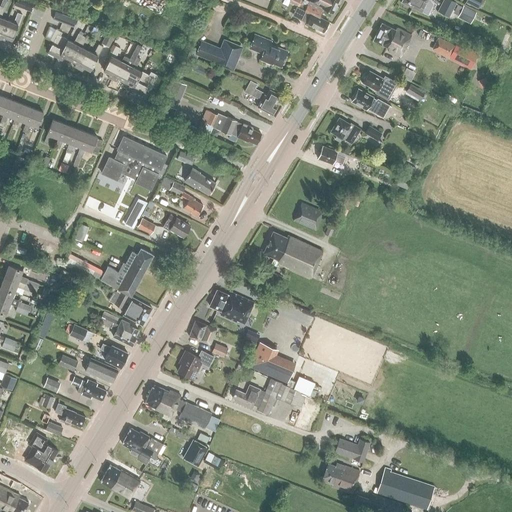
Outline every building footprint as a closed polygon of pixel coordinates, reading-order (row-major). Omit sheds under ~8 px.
[(15,0),(14,5),(23,9),(26,1),(24,0),(15,0)] [(318,19),(319,17),(323,9),(332,13),(338,0),(314,0),(312,4),(304,0),(303,0),(300,8),(305,10),(304,12),(318,19)] [(401,0),(401,2),(412,7),(421,12),(426,0),(401,0)] [(461,19),(463,15),(467,8),(456,2),(451,0),(442,0),(437,11),(448,17),(450,13),(461,19)] [(482,0),(465,0),(465,2),(478,9),(482,0)] [(293,13),(307,21),(306,23),(323,31),(328,22),(319,17),(318,19),(304,12),(305,10),(300,8),(297,6),(293,13)] [(13,23),(7,20),(0,37),(0,39),(4,41),(5,37),(12,40),(17,25),(22,14),(17,12),(13,23)] [(54,12),(52,19),(66,25),(68,17),(54,12)] [(411,35),(397,27),(395,29),(381,23),(372,40),(389,48),(388,50),(400,56),(411,35)] [(47,52),(57,58),(67,39),(60,35),(62,32),(55,29),(50,39),(53,41),(47,52)] [(114,36),(106,32),(101,43),(109,47),(114,36)] [(63,57),(69,60),(82,35),(78,33),(73,43),(67,40),(67,39),(57,58),(62,60),(63,57)] [(69,60),(75,63),(73,66),(77,68),(87,50),(81,47),(86,38),(82,35),(69,60)] [(250,49),(262,54),(260,60),(267,63),(268,61),(280,66),(286,51),(269,44),(270,41),(255,35),(250,49)] [(452,50),(455,45),(438,37),(431,50),(448,58),(452,50)] [(202,44),(199,52),(197,55),(217,63),(216,64),(230,69),(240,46),(226,40),(221,52),(202,44)] [(452,50),(448,58),(470,69),(478,53),(456,43),(455,45),(452,50)] [(93,54),(87,50),(77,68),(82,71),(84,67),(90,70),(97,56),(103,46),(98,44),(93,54)] [(120,48),(115,46),(112,44),(109,50),(112,51),(110,56),(103,70),(109,73),(107,77),(111,79),(121,61),(115,58),(120,48)] [(139,49),(133,46),(131,52),(136,55),(139,49)] [(127,64),(121,61),(111,79),(116,81),(117,78),(123,81),(136,56),(132,54),(127,64)] [(140,59),(136,56),(123,81),(129,84),(127,87),(132,90),(141,71),(135,68),(140,59)] [(195,64),(192,70),(200,74),(203,68),(195,64)] [(148,75),(141,71),(132,90),(142,95),(148,84),(151,85),(157,75),(150,71),(148,75)] [(377,90),(379,85),(388,90),(393,81),(384,76),(383,78),(378,76),(368,71),(362,82),(377,90)] [(477,81),(480,89),(488,85),(485,78),(477,81)] [(176,110),(186,86),(175,81),(165,105),(176,110)] [(272,112),(274,112),(275,109),(274,108),(276,106),(274,105),(280,95),(269,89),(266,95),(264,94),(264,93),(254,88),(256,84),(250,81),(244,91),(251,95),(261,100),(257,107),(259,108),(259,109),(261,110),(263,110),(271,114),(272,112)] [(405,91),(420,99),(423,92),(409,84),(405,91)] [(352,97),(352,99),(351,101),(360,106),(359,107),(365,110),(369,103),(379,108),(382,102),(375,98),(373,101),(371,100),(373,97),(367,94),(366,94),(357,89),(355,94),(353,95),(352,97)] [(0,112),(3,114),(8,99),(0,95),(0,112)] [(20,103),(8,99),(3,114),(0,121),(0,122),(4,124),(8,116),(14,118),(20,103)] [(31,108),(20,103),(14,118),(11,127),(16,129),(19,120),(25,123),(31,108)] [(43,112),(31,108),(25,123),(22,131),(27,133),(30,125),(37,127),(43,112)] [(252,130),(252,127),(242,123),(241,126),(235,123),(236,121),(219,113),(218,115),(212,112),(205,110),(197,128),(210,134),(213,127),(229,135),(231,131),(238,133),(237,137),(248,142),(248,141),(256,144),(260,133),(252,130)] [(404,120),(419,127),(422,121),(408,113),(404,120)] [(349,125),(339,118),(331,131),(337,135),(335,139),(339,142),(342,137),(351,143),(360,129),(350,123),(349,125)] [(51,136),(58,139),(63,123),(52,119),(46,134),(47,134),(43,143),(48,144),(51,136)] [(63,123),(58,139),(54,147),(59,149),(62,140),(69,143),(74,128),(63,123)] [(381,133),(369,126),(365,132),(376,140),(381,133)] [(86,132),(74,128),(69,143),(65,151),(70,153),(73,145),(80,147),(86,132)] [(97,137),(86,132),(80,147),(76,155),(81,157),(84,149),(91,151),(91,150),(96,138),(97,137)] [(123,136),(116,150),(118,150),(114,160),(108,157),(101,173),(117,180),(120,172),(136,180),(135,183),(150,190),(158,174),(157,174),(159,169),(160,169),(166,156),(123,136)] [(96,138),(91,150),(97,153),(102,141),(96,138)] [(20,140),(17,150),(31,155),(35,146),(20,140)] [(351,160),(345,157),(344,158),(336,154),(337,152),(322,146),(317,158),(324,161),(332,164),(334,160),(349,166),(351,160)] [(179,151),(176,159),(177,159),(183,162),(187,154),(179,151)] [(10,171),(18,173),(24,158),(16,155),(10,171)] [(76,155),(73,165),(77,167),(81,157),(76,155)] [(50,158),(46,156),(42,165),(46,167),(50,158)] [(60,165),(58,171),(66,173),(68,168),(60,165)] [(412,176),(416,169),(411,166),(407,173),(412,176)] [(198,173),(191,169),(187,175),(195,179),(197,180),(194,186),(208,194),(215,183),(201,175),(198,174),(198,173)] [(0,191),(1,192),(7,177),(8,177),(9,174),(2,172),(1,174),(0,173),(0,191)] [(399,175),(397,181),(402,183),(401,187),(406,189),(410,179),(399,175)] [(202,205),(194,200),(194,199),(183,193),(185,187),(173,182),(169,190),(180,195),(179,197),(183,199),(182,200),(180,201),(178,203),(179,206),(196,215),(202,205)] [(145,202),(149,194),(144,192),(140,199),(145,202)] [(139,200),(136,207),(143,210),(146,203),(139,199),(139,200)] [(315,230),(323,211),(301,202),(293,221),(315,230)] [(132,213),(139,216),(143,210),(136,207),(135,206),(132,213)] [(139,216),(132,213),(132,212),(129,219),(136,222),(139,216)] [(183,237),(189,226),(176,218),(175,218),(170,215),(162,227),(169,231),(170,229),(183,237)] [(126,224),(125,224),(125,225),(133,228),(136,222),(129,219),(128,218),(126,224)] [(150,234),(154,225),(141,218),(136,226),(150,234)] [(74,239),(82,242),(88,227),(80,224),(74,239)] [(330,236),(334,227),(328,225),(325,234),(330,236)] [(286,238),(273,232),(263,253),(273,258),(268,268),(274,271),(276,267),(275,266),(277,262),(310,277),(322,251),(287,235),(286,238)] [(131,296),(152,255),(140,248),(137,254),(131,251),(124,263),(122,262),(117,272),(107,266),(100,280),(119,290),(129,295),(131,296)] [(20,277),(22,270),(8,265),(4,276),(18,281),(25,284),(27,279),(20,277)] [(25,284),(18,281),(4,276),(0,286),(0,287),(14,292),(16,286),(23,289),(24,289),(25,284)] [(25,284),(37,288),(38,283),(27,279),(25,284)] [(35,293),(37,288),(25,284),(24,289),(35,293)] [(11,299),(14,292),(0,287),(0,300),(9,303),(17,306),(19,301),(11,299)] [(216,290),(209,306),(219,310),(219,311),(221,312),(220,315),(243,325),(254,302),(230,292),(229,295),(216,290)] [(131,296),(129,295),(129,296),(121,291),(114,304),(122,308),(126,301),(129,303),(123,314),(142,325),(151,307),(131,296)] [(0,312),(5,315),(9,303),(0,300),(0,312)] [(19,301),(17,306),(28,310),(30,306),(19,301)] [(26,315),(28,310),(17,306),(15,311),(26,315)] [(110,328),(111,325),(112,325),(111,328),(116,330),(113,336),(131,345),(135,336),(134,336),(138,329),(128,325),(129,323),(121,319),(118,325),(116,323),(118,318),(103,311),(99,319),(104,321),(102,324),(110,328)] [(188,336),(200,341),(209,345),(210,343),(211,343),(216,330),(216,329),(206,325),(195,320),(188,336)] [(87,330),(73,324),(68,335),(81,341),(87,330)] [(248,338),(257,341),(259,333),(250,331),(248,338)] [(16,341),(5,337),(3,342),(15,346),(16,341)] [(13,351),(15,346),(3,342),(1,347),(13,351)] [(273,356),(276,349),(260,342),(250,365),(288,381),(295,366),(273,356)] [(127,352),(111,345),(110,347),(102,343),(99,349),(104,351),(104,350),(108,352),(104,360),(120,367),(127,352)] [(228,348),(215,343),(212,352),(224,357),(228,348)] [(183,360),(177,371),(194,379),(202,363),(208,367),(213,357),(201,350),(197,357),(185,350),(180,358),(183,360)] [(77,361),(61,354),(57,364),(73,371),(77,361)] [(242,356),(239,362),(246,364),(248,358),(242,356)] [(117,369),(90,358),(85,371),(111,382),(117,369)] [(11,390),(16,379),(5,374),(0,385),(11,390)] [(301,375),(296,388),(313,394),(318,381),(301,375)] [(47,377),(43,387),(56,392),(59,386),(53,383),(54,381),(47,377)] [(81,384),(84,386),(86,382),(74,377),(72,383),(80,386),(81,384)] [(280,383),(281,383),(270,378),(265,391),(249,385),(245,394),(235,389),(232,398),(236,399),(235,402),(251,409),(253,404),(259,407),(257,410),(268,414),(272,405),(274,406),(277,397),(295,405),(300,392),(289,387),(280,383)] [(87,380),(86,382),(84,386),(81,394),(91,398),(91,396),(102,400),(106,391),(96,386),(97,384),(87,380)] [(211,414),(178,399),(180,395),(171,391),(170,391),(168,391),(155,385),(152,386),(145,403),(155,408),(154,409),(170,416),(174,408),(181,412),(179,417),(204,429),(211,414)] [(42,406),(49,408),(53,397),(47,394),(42,406)] [(58,403),(54,412),(58,413),(59,413),(61,414),(59,421),(64,423),(64,424),(67,425),(68,425),(70,425),(71,423),(81,427),(85,417),(75,413),(75,412),(65,408),(65,406),(58,403)] [(46,423),(49,416),(43,413),(40,421),(46,423)] [(48,421),(45,430),(59,436),(62,427),(48,421)] [(147,439),(149,437),(139,431),(138,433),(130,428),(121,443),(131,449),(130,452),(137,457),(136,458),(145,464),(149,456),(154,459),(155,456),(162,444),(150,438),(149,440),(147,439)] [(48,443),(45,441),(46,439),(33,431),(29,437),(32,438),(29,444),(33,447),(25,459),(31,463),(30,464),(34,466),(35,465),(35,466),(35,465),(45,471),(57,451),(47,445),(48,443)] [(208,437),(199,433),(196,439),(206,443),(208,437)] [(353,458),(363,461),(364,462),(370,443),(360,440),(358,444),(339,438),(334,452),(353,458)] [(208,448),(193,439),(183,457),(198,466),(208,448)] [(206,461),(220,469),(226,459),(211,451),(206,461)] [(359,471),(338,464),(337,467),(327,464),(321,481),(332,484),(331,487),(352,494),(359,471)] [(110,465),(100,482),(110,487),(110,488),(129,499),(140,480),(121,469),(120,470),(110,465)] [(379,484),(376,493),(427,510),(434,487),(388,472),(389,469),(384,468),(379,484)] [(23,511),(28,502),(18,498),(20,495),(0,485),(0,510),(3,511),(23,511)] [(357,495),(353,504),(367,508),(366,510),(371,511),(399,511),(403,504),(371,494),(370,499),(357,495)] [(135,501),(132,510),(136,511),(152,511),(153,508),(135,501)]
